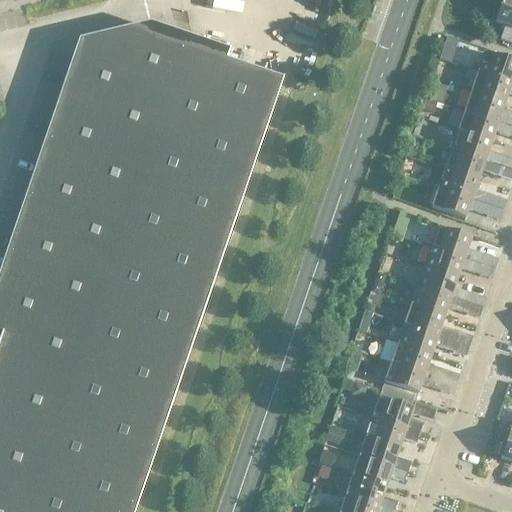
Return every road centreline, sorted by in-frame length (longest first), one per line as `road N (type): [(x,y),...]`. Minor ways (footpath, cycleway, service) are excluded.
road 1 (residential): [(0,191),(54,34),(133,11),(131,0)]
road 2 (residential): [(511,261),(437,471)]
